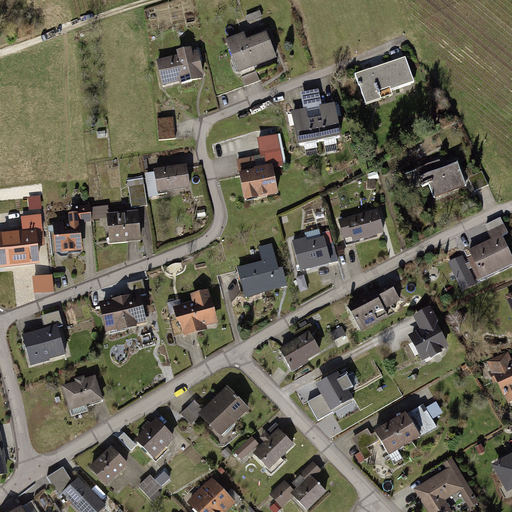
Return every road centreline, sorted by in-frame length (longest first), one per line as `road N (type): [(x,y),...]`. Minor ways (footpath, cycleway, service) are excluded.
road 1 (residential): [(397,42),(210,118),(201,145),(220,213),(210,236),(0,317)]
road 2 (residential): [(511,206),(239,350)]
road 3 (residential): [(239,350),(31,471)]
road 4 (residential): [(391,507),(239,350)]
road 5 (track): [(0,50),(156,0)]
road 6 (residential): [(31,471),(0,341)]
